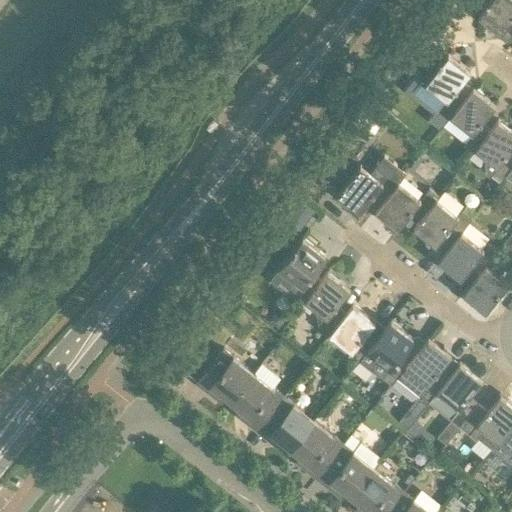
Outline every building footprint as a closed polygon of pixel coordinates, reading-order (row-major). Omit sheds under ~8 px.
[(511,19),(511,0),(490,0),(479,14),(502,32),(511,19)] [(448,118),(451,115),(467,94),(458,87),(471,71),(449,53),(426,82),(448,99),(439,111),(448,118)] [(451,115),(473,132),(465,142),(474,150),(476,147),(492,127),(483,120),(496,104),(474,86),(467,94),(451,115)] [(476,147),(499,165),(494,170),(503,178),(506,174),(511,166),(511,148),(511,149),(511,148),(511,129),(499,119),(492,127),(476,147)] [(370,199),(379,206),(399,181),(406,171),(384,154),(370,171),(361,164),(339,192),(361,210),(370,199)] [(415,206),(424,213),(437,197),(439,194),(430,187),(421,198),(399,181),(379,206),(377,209),(399,226),(415,206)] [(455,239),(462,230),(473,217),(464,209),(459,215),(437,197),(424,213),(414,226),(437,244),(446,232),(455,239)] [(301,224),(313,209),(306,204),(294,219),(301,224)] [(470,266),(479,272),(479,273),(498,249),(489,242),(484,248),(462,230),(455,239),(439,259),(462,277),(470,266)] [(303,302),(306,299),(322,278),(313,271),(326,254),(303,237),(280,266),(295,277),(294,278),(302,284),(294,295),(303,302)] [(498,250),(498,249),(479,273),(479,272),(464,292),(486,310),(509,281),(500,273),(505,266),(493,257),(498,250)] [(328,270),(322,278),(306,299),(327,316),(320,325),(330,333),(347,311),(338,304),(351,288),(328,270)] [(358,362),(361,358),(369,348),(376,339),(367,332),(376,320),(353,303),(347,311),(330,333),(352,350),(349,354),(358,362)] [(376,339),(369,348),(391,365),(386,371),(396,379),(407,365),(414,355),(406,348),(414,337),(391,319),(376,339)] [(461,361),(460,361),(451,373),(442,366),(451,354),(429,336),(414,355),(407,365),(429,382),(420,393),(429,401),(431,399),(461,361)] [(223,347),(198,381),(197,382),(218,398),(222,392),(231,399),(254,371),(223,347)] [(460,425),(461,426),(479,403),(470,396),(483,379),(461,361),(431,399),(452,416),(438,435),(447,442),(460,425)] [(258,429),(285,395),(254,371),(231,399),(242,408),(237,413),(258,429)] [(488,410),(479,403),(461,426),(470,432),(472,430),(494,448),(511,425),(511,401),(501,393),(488,410)] [(285,395),(258,429),(278,445),(283,439),(292,447),(315,419),(285,395)] [(296,461),(316,476),(344,441),(315,419),(292,447),(302,454),(296,461)] [(511,425),(494,448),(511,461),(511,425)] [(343,486),(352,493),(374,465),(344,441),(316,476),(337,493),(343,486)] [(361,511),(385,511),(404,489),(374,465),(352,493),(362,501),(357,508),(361,511)] [(433,511),(404,489),(385,511),(433,511)]
